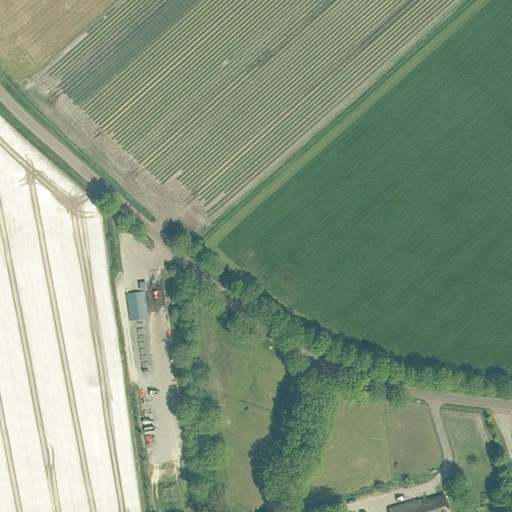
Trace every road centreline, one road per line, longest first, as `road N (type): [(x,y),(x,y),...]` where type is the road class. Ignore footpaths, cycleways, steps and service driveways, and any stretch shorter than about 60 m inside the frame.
road 1 (unclassified): [(327,367),(250,318),(0,95)]
road 2 (unclassified): [(511,404),(432,396),(327,367)]
road 3 (unclassified): [(272,511),(327,367)]
